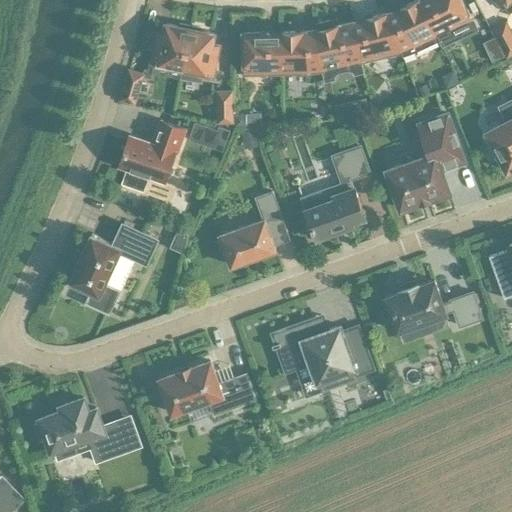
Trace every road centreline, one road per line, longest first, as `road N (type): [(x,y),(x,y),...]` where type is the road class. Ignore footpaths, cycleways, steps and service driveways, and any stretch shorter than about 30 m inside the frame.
road 1 (residential): [(0,348),(44,367),(72,366),(511,206)]
road 2 (residential): [(128,0),(82,158),(0,342)]
